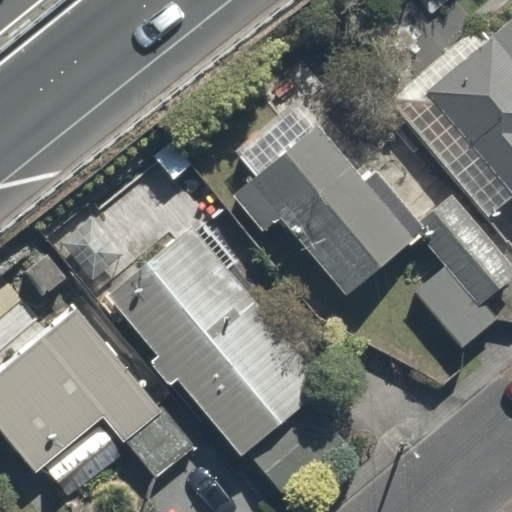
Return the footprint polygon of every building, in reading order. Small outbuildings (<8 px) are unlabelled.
[(433,98),(408,121),(498,221),(511,208),(511,26),(503,35),(488,19),(418,82),(433,98)] [(319,117),(238,148),(261,178),(241,192),(273,234),(290,221),(351,301),(425,246),(377,183),(395,169),(365,129),(342,147),(319,117)] [(454,264),(424,291),(472,347),(511,311),(511,257),(455,191),(418,223),(454,264)] [(185,225),(109,296),(163,354),(162,356),(161,357),(160,359),(159,360),(159,362),(159,364),(158,366),(158,368),(158,369),(158,371),(159,373),(159,375),(160,376),(160,378),(161,380),(162,381),(163,383),(164,384),(166,385),(167,386),(169,387),(170,388),(172,389),(174,390),(175,390),(177,390),(179,391),(181,391),(183,391),(184,390),(186,390),(188,390),(190,389),(191,388),(193,387),(262,461),(339,388),(185,225)] [(57,336),(0,383),(0,434),(35,477),(49,466),(63,483),(102,451),(134,490),(192,442),(74,300),(46,324),(57,336)]
